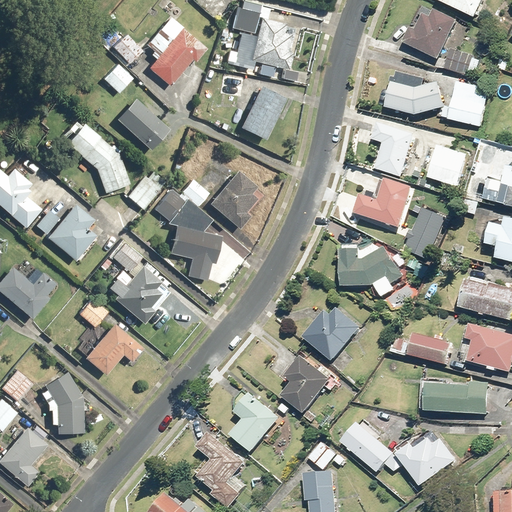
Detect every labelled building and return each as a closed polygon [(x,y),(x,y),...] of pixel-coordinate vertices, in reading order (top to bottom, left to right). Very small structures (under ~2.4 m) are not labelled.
[(171,0),(163,7),(174,20),(182,12),(171,0)] [(251,0),(244,0),(239,16),(258,22),(263,4),(251,0)] [(444,0),(481,17),(488,0),(444,0)] [(442,59),(460,21),(425,4),(407,43),(442,59)] [(287,22),(263,16),(252,60),(290,69),(294,52),(288,51),(293,33),(285,31),(287,22)] [(106,36),(101,41),(126,66),(141,52),(123,34),(120,37),(107,25),(101,31),(106,36)] [(150,67),(173,84),(203,44),(180,27),(150,67)] [(455,49),(448,68),(469,75),(476,56),(455,49)] [(118,62),(103,78),(118,93),(133,78),(118,62)] [(226,77),(223,95),(242,98),(245,79),(226,77)] [(398,82),(392,108),(421,115),(449,107),(442,82),(421,88),(398,82)] [(452,120),(483,127),(492,90),(460,83),(452,120)] [(261,84),(242,125),(269,137),(288,96),(261,84)] [(137,96),(117,118),(151,149),(171,127),(137,96)] [(105,188),(127,180),(117,151),(85,123),(68,141),(98,168),(105,188)] [(380,170),(405,177),(417,135),(382,125),(378,140),(388,143),(380,170)] [(476,165),(488,169),(494,145),(481,141),(474,165),(476,165)] [(433,179),(460,186),(469,154),(442,147),(433,179)] [(0,165),(0,202),(27,226),(42,208),(26,195),(31,189),(29,187),(34,182),(15,166),(8,173),(0,165)] [(488,169),(476,165),(471,183),(482,186),(488,169)] [(241,170),(211,203),(240,228),(252,215),(247,210),(259,197),(254,192),(259,186),(241,170)] [(193,176),(181,191),(198,205),(210,191),(193,176)] [(131,196),(144,207),(159,188),(145,177),(131,196)] [(404,226),(417,187),(390,178),(384,199),(367,194),(361,213),(404,226)] [(155,208),(170,220),(185,200),(170,189),(155,208)] [(467,212),(466,215),(476,217),(479,203),(463,200),(461,211),(467,212)] [(76,204),(49,238),(77,261),(98,235),(89,228),(96,220),(76,204)] [(426,206),(406,249),(429,259),(448,217),(426,206)] [(51,210),(38,225),(46,233),(60,218),(51,210)] [(493,255),(511,260),(511,226),(502,224),(493,255)] [(222,233),(177,225),(171,253),(191,257),(188,276),(209,279),(212,262),(216,263),(222,233)] [(127,240),(110,258),(128,274),(145,256),(127,240)] [(347,249),(348,286),(377,285),(392,277),(395,283),(407,277),(391,247),(371,258),(367,259),(367,248),(347,249)] [(454,271),(456,257),(442,255),(440,269),(454,271)] [(420,263),(409,258),(405,268),(416,273),(420,263)] [(108,291),(146,322),(156,310),(152,307),(163,293),(158,289),(164,281),(144,265),(128,284),(119,277),(108,291)] [(14,266),(0,281),(0,287),(31,317),(50,297),(46,293),(55,283),(42,271),(32,283),(14,266)] [(511,286),(477,276),(468,305),(511,318),(511,286)] [(92,298),(80,311),(95,325),(107,313),(92,298)] [(337,360),(363,324),(334,304),(309,339),(337,360)] [(116,323),(87,357),(106,374),(123,353),(132,361),(144,347),(116,323)] [(511,369),(511,333),(476,325),(468,360),(511,369)] [(418,334),(413,352),(449,363),(455,345),(418,334)] [(409,343),(395,338),(390,355),(403,359),(409,343)] [(308,413),(333,379),(304,358),(291,375),(297,380),(285,396),(308,413)] [(85,431),(84,395),(67,370),(45,385),(58,404),(59,432),(85,431)] [(16,371),(3,389),(18,401),(32,383),(16,371)] [(494,383),(431,381),(430,411),(494,412),(494,383)] [(234,432),(255,451),(284,418),(255,393),(240,410),(248,416),(234,432)] [(0,397),(0,431),(17,412),(0,397)] [(393,415),(376,411),(374,422),(390,425),(393,415)] [(362,421),(346,440),(380,469),(396,451),(362,421)] [(48,444),(27,427),(0,459),(0,462),(29,486),(41,471),(32,464),(48,444)] [(250,462),(214,431),(202,444),(217,457),(203,474),(220,489),(215,493),(230,506),(242,492),(232,483),(250,462)] [(403,455),(426,484),(459,458),(442,437),(435,442),(430,436),(419,446),(417,444),(403,455)] [(324,443),(313,457),(326,468),(338,454),(324,443)] [(312,511),(341,511),(337,470),(309,472),(312,511)] [(403,485),(396,478),(386,489),(394,496),(403,485)] [(202,511),(177,489),(158,511),(202,511)] [(511,511),(511,491),(500,493),(501,511),(511,511)] [(0,511),(5,511),(13,503),(0,492),(0,511)]
